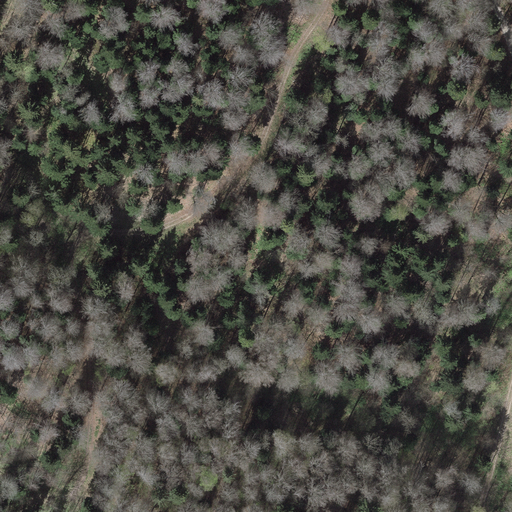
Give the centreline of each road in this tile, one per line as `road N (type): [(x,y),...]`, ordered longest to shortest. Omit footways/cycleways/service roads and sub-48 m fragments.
road 1 (track): [(328,0),(288,108),(216,186),(127,231),(70,221),(88,395),(74,458)]
road 2 (track): [(484,511),(481,490),(511,380)]
